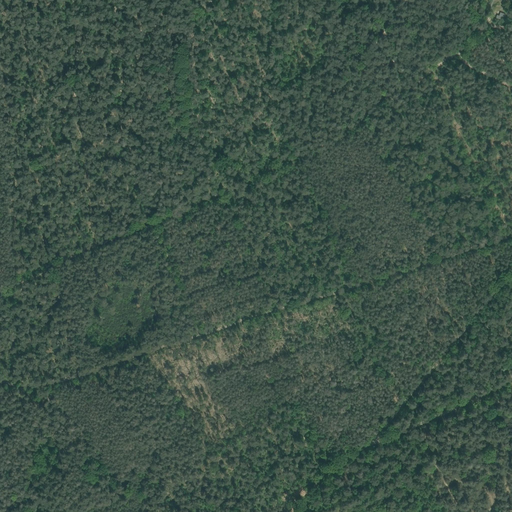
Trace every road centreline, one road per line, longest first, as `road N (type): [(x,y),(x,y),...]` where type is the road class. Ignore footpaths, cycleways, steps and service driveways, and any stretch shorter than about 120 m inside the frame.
road 1 (track): [(511,30),(489,24),(328,145),(150,220)]
road 2 (track): [(511,234),(239,323)]
road 3 (track): [(369,444),(511,273)]
road 4 (track): [(0,382),(46,382),(196,337)]
road 5 (track): [(150,220),(0,290)]
